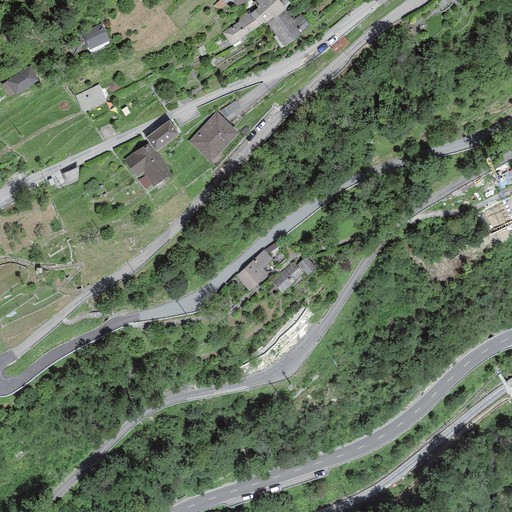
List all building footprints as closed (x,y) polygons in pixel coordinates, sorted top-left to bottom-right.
[(286,9),(278,0),(256,0),(254,2),(258,8),(251,14),(260,26),(263,23),(265,24),(266,23),(273,17),(275,19),(286,10),(286,9)] [(310,26),(300,14),(294,20),(286,10),(275,19),(273,17),(266,23),(284,47),(301,34),(310,26)] [(222,33),(231,45),(260,26),(251,14),(248,11),(239,17),(240,19),(238,20),(239,21),(222,33)] [(101,23),(81,32),(90,50),(110,40),(101,23)] [(344,36),(330,47),(336,54),(350,43),(344,36)] [(6,81),(14,94),(15,95),(39,80),(30,66),(6,81)] [(9,97),(14,94),(6,81),(1,85),(9,97)] [(107,85),(111,93),(120,89),(116,81),(107,85)] [(99,85),(75,95),(83,112),(106,101),(99,85)] [(236,101),(220,111),(225,118),(240,108),(236,101)] [(216,111),(188,142),(210,163),(239,133),(216,111)] [(158,128),(168,143),(178,135),(177,134),(178,133),(169,121),(158,128)] [(250,130),(246,126),(241,132),(245,136),(250,130)] [(168,143),(158,128),(145,137),(149,143),(155,151),(156,150),(156,151),(157,151),(168,143)] [(143,172),(162,160),(157,151),(156,151),(156,150),(155,151),(149,143),(132,153),(124,160),(136,177),(143,172)] [(162,160),(143,172),(146,176),(138,181),(144,189),(152,184),(153,186),(171,175),(162,160)] [(79,166),(62,174),(67,185),(77,181),(79,166)] [(26,169),(11,175),(13,181),(28,175),(26,169)] [(279,246),(277,242),(264,250),(267,254),(279,246)] [(264,250),(236,276),(249,292),(268,274),(263,268),(273,260),(267,254),(264,250)] [(308,275),(316,268),(306,257),(298,264),(308,275)] [(272,282),(282,293),(303,273),(293,262),(272,282)]
